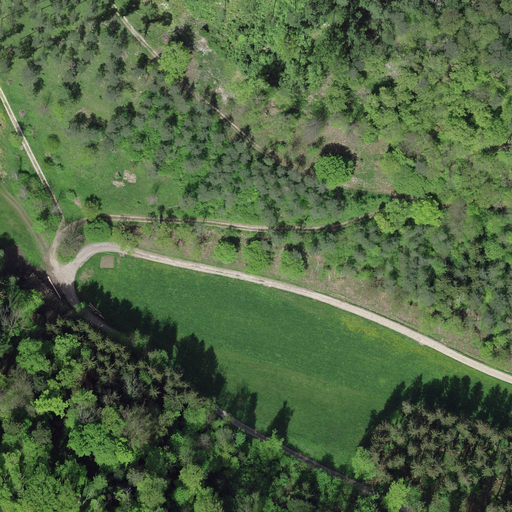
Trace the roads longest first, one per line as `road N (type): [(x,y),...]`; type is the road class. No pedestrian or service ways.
road 1 (track): [(511,380),(304,292),(116,246),(89,250),(75,264),(67,280),(73,300),(131,347),(259,438),(415,511)]
road 2 (track): [(60,230),(93,218),(334,227),(398,200),(316,178),(256,148),(107,0)]
road 3 (track): [(0,90),(60,220),(52,255),(67,280)]
